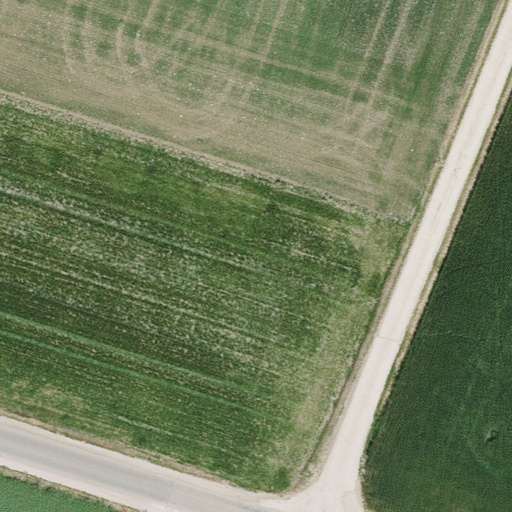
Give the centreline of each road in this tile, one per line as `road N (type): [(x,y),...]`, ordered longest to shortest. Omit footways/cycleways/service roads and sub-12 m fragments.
road 1 (track): [(511,35),(324,511)]
road 2 (unclassified): [(0,440),(226,511)]
